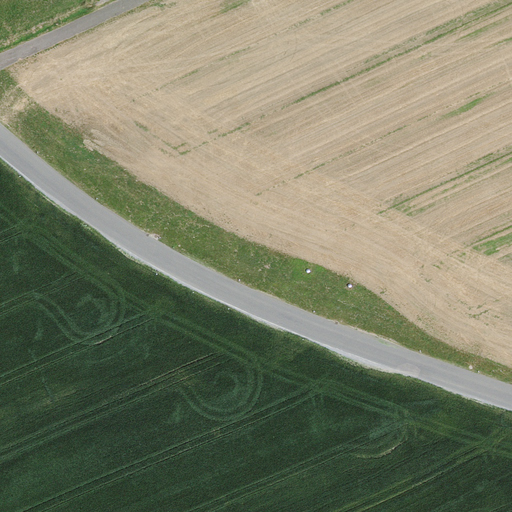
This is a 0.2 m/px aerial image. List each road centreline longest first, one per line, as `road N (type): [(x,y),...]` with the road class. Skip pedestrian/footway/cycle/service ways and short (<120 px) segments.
road 1 (tertiary): [(511,396),(209,281),(93,211),(0,134)]
road 2 (motorway): [(0,210),(129,0)]
road 3 (track): [(0,60),(130,0)]
